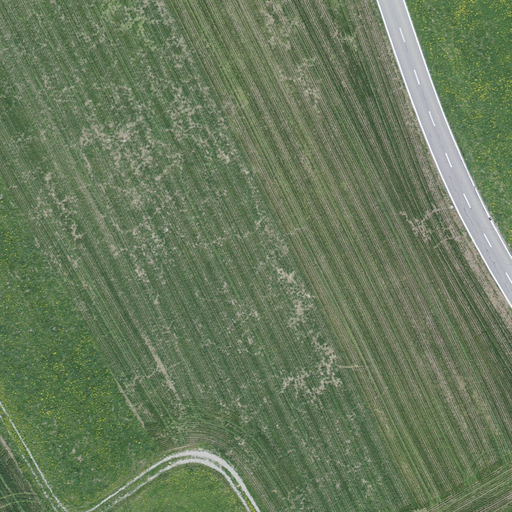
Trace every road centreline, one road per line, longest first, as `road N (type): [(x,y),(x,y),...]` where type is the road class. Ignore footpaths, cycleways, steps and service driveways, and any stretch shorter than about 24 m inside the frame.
road 1 (track): [(0,400),(58,500),(76,510),(98,509),(177,458),(206,453),(222,462),(258,511)]
road 2 (tertiary): [(391,0),(434,126),(511,279)]
